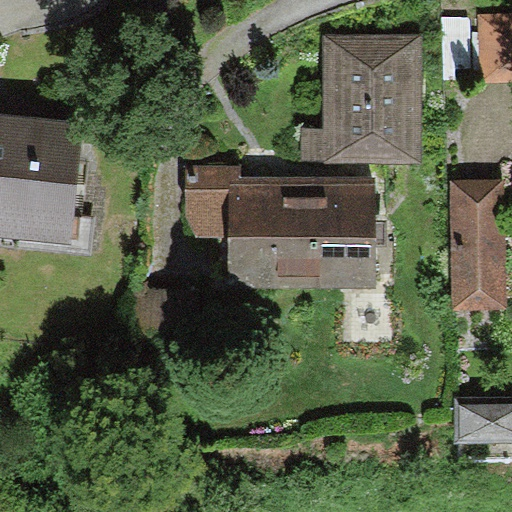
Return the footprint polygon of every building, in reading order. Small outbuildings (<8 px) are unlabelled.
[(511,0),(475,0),(479,63),(511,61),(511,0)] [(324,19),(325,136),(408,135),(407,19),(324,19)] [(77,112),(0,103),(0,197),(66,205),(77,112)] [(236,149),(181,150),(182,179),(229,178),(229,220),(212,220),(213,260),(371,258),(370,161),(236,163),(236,149)] [(496,161),(450,165),(450,285),(503,290),(496,161)] [(452,423),(511,421),(511,379),(451,381),(452,423)]
